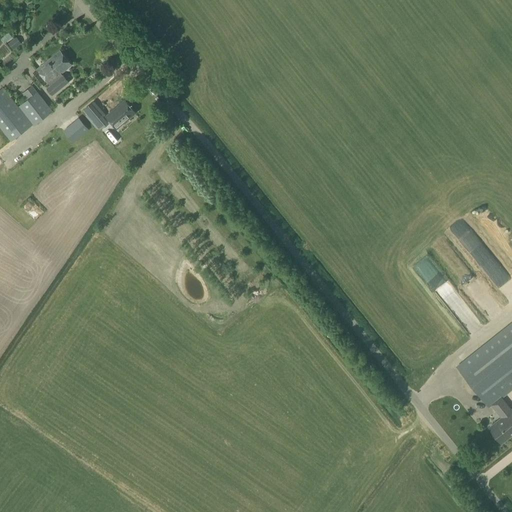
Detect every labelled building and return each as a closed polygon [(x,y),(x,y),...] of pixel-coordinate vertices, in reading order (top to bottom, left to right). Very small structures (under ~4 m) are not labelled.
[(0,62),(3,68),(16,59),(2,37),(0,38),(0,62)] [(17,37),(8,44),(13,50),(21,43),(17,37)] [(60,74),(61,74),(72,65),(60,51),(49,60),(60,74)] [(63,75),(61,74),(60,74),(49,60),(37,69),(49,84),(50,85),(46,88),(52,96),(69,82),(63,75)] [(34,126),(53,111),(33,87),(21,96),(24,101),(19,105),(34,126)] [(0,126),(11,141),(27,128),(32,125),(3,88),(0,90),(0,126)] [(116,129),(135,112),(125,100),(106,116),(116,129)] [(94,101),(86,108),(83,110),(100,130),(105,126),(108,130),(112,127),(108,123),(109,122),(103,116),(106,114),(94,101)] [(79,118),(75,123),(84,134),(89,130),(79,118)] [(74,241),(125,158),(112,150),(105,160),(95,154),(50,226),(74,241)] [(460,233),(464,238),(473,230),(470,226),(460,233)] [(437,257),(424,262),(443,308),(456,303),(437,257)] [(468,327),(477,321),(462,300),(453,307),(468,327)] [(491,406),(501,418),(495,423),(497,425),(491,429),(501,443),(511,434),(511,409),(511,410),(502,397),(511,389),(511,322),(457,367),(489,407),(491,406)]
